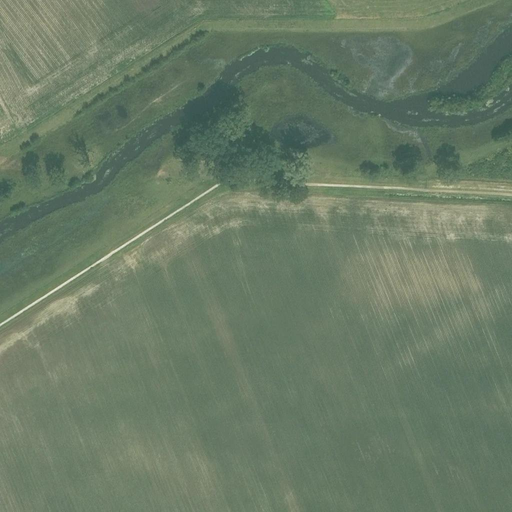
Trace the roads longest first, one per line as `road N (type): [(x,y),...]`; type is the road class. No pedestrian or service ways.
road 1 (track): [(511,188),(234,174),(164,206),(0,314)]
road 2 (track): [(0,151),(206,25),(422,23),(484,0)]
